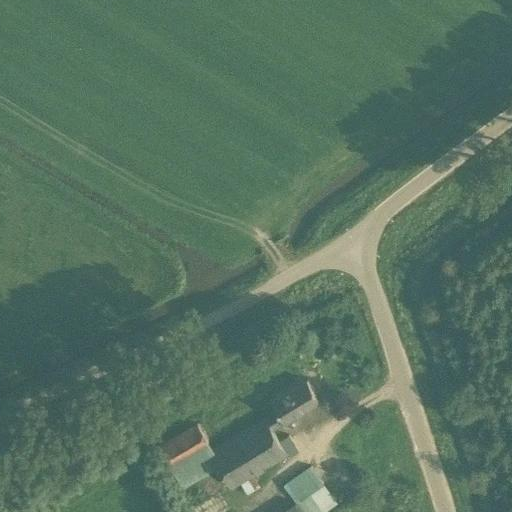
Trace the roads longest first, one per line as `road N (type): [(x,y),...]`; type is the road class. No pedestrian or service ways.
road 1 (unclassified): [(0,421),(27,401),(360,246)]
road 2 (unclassified): [(449,511),(360,246)]
road 3 (unclassified): [(360,246),(511,129)]
